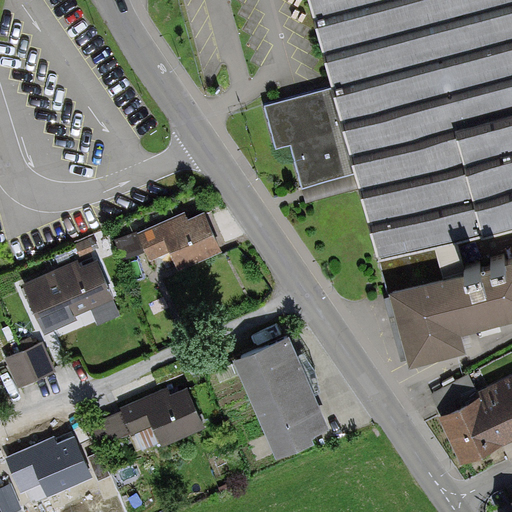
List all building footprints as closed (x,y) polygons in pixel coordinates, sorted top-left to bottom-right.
[(291,140),(302,183),(357,169),(379,252),(511,216),(511,0),(311,0),(334,84),(263,103),(274,144),(291,140)] [(180,210),(139,228),(147,248),(151,257),(171,247),(179,264),(222,245),(206,208),(184,219),(180,210)] [(128,256),(147,248),(139,228),(120,236),(128,256)] [(467,343),(462,326),(511,312),(511,252),(393,285),(413,357),(467,343)] [(81,255),(24,280),(46,329),(78,315),(76,311),(116,294),(99,254),(83,261),(81,255)] [(332,424),(289,329),(234,354),(276,449),(332,424)] [(42,338),(5,354),(19,384),(56,368),(42,338)] [(511,434),(511,373),(437,410),(462,459),(511,434)] [(169,382),(120,404),(121,407),(91,421),(103,447),(130,435),(136,449),(160,438),(162,443),(206,423),(187,382),(172,389),(169,382)] [(48,437),(8,454),(23,489),(43,481),(48,491),(93,472),(76,433),(51,444),(48,437)] [(12,480),(0,485),(0,501),(4,511),(12,511),(23,508),(12,480)]
